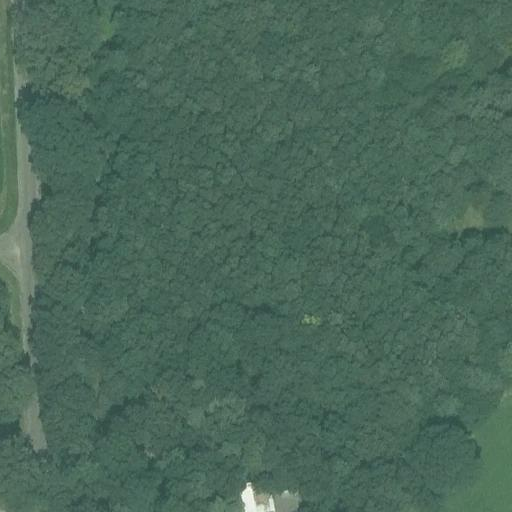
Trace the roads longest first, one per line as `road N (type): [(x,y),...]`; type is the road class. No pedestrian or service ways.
road 1 (unclassified): [(39,511),(30,252)]
road 2 (unclassified): [(30,252),(23,0)]
